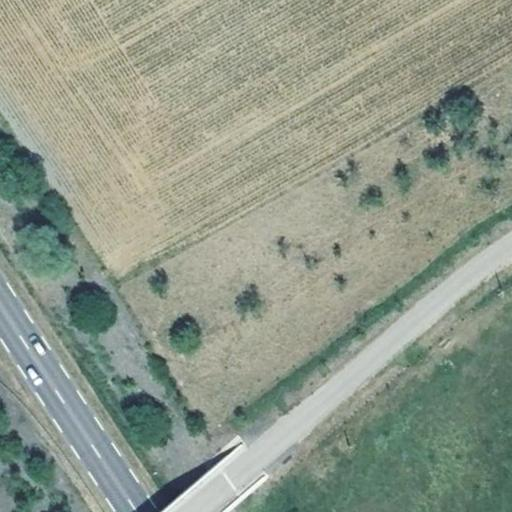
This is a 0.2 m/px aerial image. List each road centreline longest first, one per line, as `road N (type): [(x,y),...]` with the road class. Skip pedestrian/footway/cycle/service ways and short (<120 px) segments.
road 1 (unclassified): [(511,245),(192,511)]
road 2 (primary): [(135,511),(0,306)]
